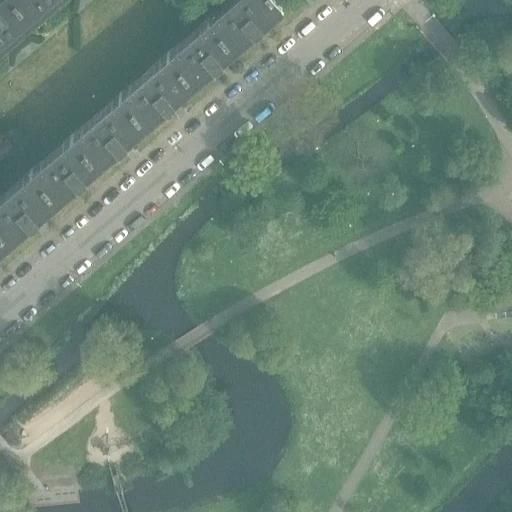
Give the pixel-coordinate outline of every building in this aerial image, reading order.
[(0,0),(0,48),(33,20),(15,0),(0,0)] [(15,0),(33,20),(56,0),(15,0)] [(283,5),(279,0),(227,0),(209,16),(234,46),(253,30),(254,30),(255,31),(256,31),(258,33),(266,26),(264,24),(264,23),(263,22),(263,21),(264,21),(282,5),(282,6),(283,5)] [(234,46),(209,16),(169,51),(194,81),(213,64),(214,64),(215,66),(216,65),(218,67),(226,61),(224,58),(223,56),(223,55),(234,46)] [(194,81),(169,51),(121,92),(146,122),(165,105),(166,105),(167,107),(168,106),(170,108),(178,102),(176,99),(175,97),(176,97),(194,81)] [(146,122),(121,92),(72,134),(97,164),(117,147),(117,146),(119,148),(120,147),(122,150),(126,146),(129,143),(127,141),(128,140),(127,138),(146,122)] [(97,164),(72,134),(32,168),(57,198),(76,181),(77,181),(78,183),(79,182),(81,184),(89,178),(87,175),(88,175),(86,173),(87,172),(87,173),(97,164)] [(57,198),(32,168),(0,195),(0,228),(9,239),(29,223),(28,222),(29,222),(30,224),(31,223),(33,225),(41,219),(39,217),(40,216),(38,214),(39,214),(57,198)] [(0,246),(9,239),(0,228),(0,246)]
